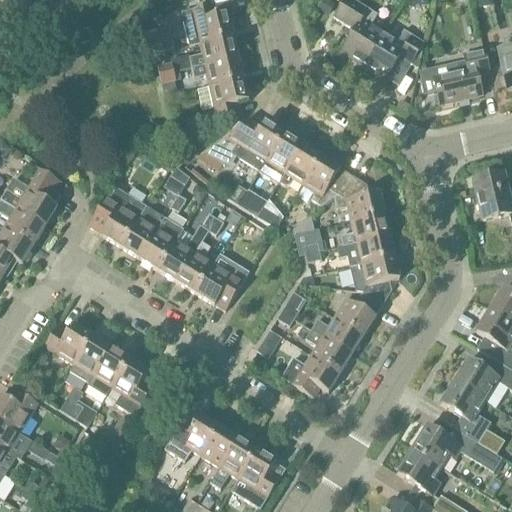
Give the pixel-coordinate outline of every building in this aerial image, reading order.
[(29,0),(0,0),(0,17),(30,17),(30,16),(29,0)] [(328,17),(335,6),(324,0),(317,11),(328,17)] [(341,56),(363,69),(384,35),(371,27),(377,17),(349,0),(345,0),(333,19),(356,33),(341,56)] [(476,0),(478,8),(493,6),(492,0),(476,0)] [(189,49),(199,46),(232,39),(224,6),(181,15),(189,49)] [(397,43),(384,35),(363,69),(385,83),(387,80),(398,88),(411,67),(418,72),(424,46),(404,33),(397,43)] [(204,68),(237,61),(232,39),(199,46),(201,57),(189,60),(192,71),(204,68)] [(507,92),(511,90),(511,40),(505,42),(506,50),(498,52),(507,92)] [(419,74),(424,98),(435,96),(438,109),(481,99),(476,80),(489,77),(483,52),(463,57),(465,65),(430,73),(430,72),(419,74)] [(208,90),(242,82),(237,61),(204,68),(192,71),(194,83),(206,80),(208,90)] [(159,78),(175,74),(173,65),(157,69),(159,78)] [(175,74),(159,78),(161,87),(177,83),(175,74)] [(242,82),(208,90),(216,124),(240,118),(237,106),(247,104),(242,82)] [(282,137),(263,125),(254,120),(204,157),(228,172),(236,159),(259,174),(264,166),(282,137)] [(264,166),(259,174),(259,175),(278,187),(278,185),(283,178),(301,148),(282,137),(264,166)] [(302,190),(320,160),(301,148),(283,178),(278,185),(284,189),(289,188),(292,184),(302,190)] [(335,201),(339,198),(340,199),(342,197),(352,180),(320,160),(302,190),(315,198),(311,203),(323,210),(335,201)] [(173,174),(170,179),(184,188),(188,181),(180,174),(177,172),(175,171),(173,174)] [(0,203),(11,209),(14,211),(44,230),(56,211),(54,210),(60,199),(56,197),(62,188),(35,172),(30,180),(33,183),(28,191),(13,181),(0,203)] [(509,218),(511,226),(511,202),(509,203),(503,176),(472,184),(481,224),(509,218)] [(337,214),(347,212),(350,225),(384,218),(379,196),(371,198),(369,190),(352,180),(342,197),(340,199),(339,198),(335,201),(337,214)] [(119,250),(140,215),(142,216),(146,210),(117,192),(110,203),(107,201),(89,230),(100,237),(100,238),(101,239),(119,250)] [(177,199),(169,211),(176,215),(183,202),(177,199)] [(244,200),(238,209),(256,221),(261,213),(262,211),(244,200)] [(44,230),(14,211),(11,209),(0,203),(0,202),(0,215),(8,221),(2,230),(33,249),(44,230)] [(140,215),(119,250),(138,262),(156,232),(158,233),(165,222),(146,210),(142,216),(140,215)] [(261,213),(256,221),(276,232),(280,225),(281,223),(262,211),(261,213)] [(208,233),(216,221),(209,217),(202,229),(201,228),(186,251),(175,244),(156,273),(175,285),(194,256),(201,245),(207,235),(208,233)] [(354,247),(388,239),(384,218),(350,225),(352,237),(341,239),(343,249),(354,247)] [(216,221),(208,233),(215,237),(223,225),(216,221)] [(156,232),(138,262),(156,273),(175,244),(182,233),(165,222),(158,233),(156,232)] [(21,268),(33,249),(2,230),(0,234),(0,254),(12,262),(16,265),(21,268)] [(306,258),(320,255),(315,233),(294,238),(297,252),(304,250),(306,258)] [(359,269),(393,261),(388,239),(354,247),(343,249),(337,251),(339,262),(347,260),(349,271),(359,269)] [(194,297),(213,268),(203,261),(210,250),(201,245),(194,256),(175,285),(194,297)] [(0,280),(1,281),(4,275),(7,276),(10,276),(16,265),(12,262),(0,254),(0,280)] [(320,255),(306,258),(311,279),(325,276),(320,255)] [(214,268),(213,268),(194,297),(213,309),(214,308),(224,315),(248,276),(220,258),(214,268)] [(359,269),(349,271),(354,292),(354,294),(363,295),(389,297),(392,294),(389,285),(398,283),(393,261),(359,269)] [(303,282),(298,289),(314,291),(312,280),(303,282)] [(489,314),(511,328),(511,299),(502,293),(489,314)] [(332,322),(362,341),(374,322),(389,297),(363,295),(354,309),(344,303),(332,322)] [(280,316),(294,325),(298,317),(285,309),(280,316)] [(511,328),(489,314),(475,336),(485,342),(478,354),(497,365),(511,374),(511,328)] [(289,332),(294,325),(280,316),(276,324),(289,332)] [(351,360),(362,341),(332,322),(326,331),(317,325),(311,335),(320,341),(351,360)] [(73,368),(92,339),(72,326),(66,336),(57,330),(44,350),(73,368)] [(269,335),(264,343),(275,350),(280,342),(269,335)] [(339,379),(351,360),(320,341),(311,335),(305,345),(314,351),(309,360),(339,379)] [(88,387),(92,381),(111,351),(92,339),(73,368),(69,375),(88,387)] [(106,400),(111,393),(130,363),(111,351),(92,381),(88,387),(87,389),(106,400)] [(328,397),(339,379),(309,360),(304,368),(295,362),(282,383),(312,402),(318,392),(327,398),(328,397)] [(130,363),(111,393),(120,398),(114,409),(133,421),(153,390),(142,383),(148,375),(130,363)] [(489,378),(467,364),(454,386),(483,404),(496,385),(511,394),(511,374),(497,365),(489,378)] [(476,417),(483,404),(454,386),(440,408),(461,421),(454,434),(476,448),(477,447),(478,448),(491,426),(476,417)] [(0,401),(0,424),(19,437),(37,407),(15,394),(10,404),(2,399),(0,401)] [(67,420),(76,406),(69,402),(60,415),(67,420)] [(76,406),(67,420),(74,424),(83,411),(76,406)] [(200,460),(219,430),(189,412),(163,453),(184,466),(191,454),(200,460)] [(84,466),(97,445),(112,455),(129,427),(120,421),(108,441),(101,437),(97,444),(88,438),(74,460),(84,466)] [(0,424),(0,451),(7,456),(14,445),(43,463),(48,455),(32,445),(19,437),(0,424)] [(219,471),(237,442),(219,430),(200,460),(219,471)] [(459,455),(460,452),(427,431),(412,455),(440,472),(447,460),(453,464),(459,455)] [(238,483),(256,454),(237,442),(219,471),(209,487),(219,493),(229,478),(238,483)] [(502,463),(476,448),(468,460),(494,476),(502,463)] [(7,456),(0,451),(0,476),(5,479),(16,461),(7,456)] [(256,454),(238,483),(230,495),(256,511),(260,511),(267,501),(285,472),(256,454)] [(433,484),(440,472),(412,455),(398,479),(433,499),(440,488),(433,484)] [(57,470),(61,463),(50,456),(45,463),(57,470)] [(38,500),(43,493),(31,485),(26,493),(27,493),(38,500)] [(38,511),(43,503),(38,500),(27,493),(22,500),(24,501),(17,511),(38,511)] [(157,504),(169,510),(173,504),(161,497),(157,504)] [(433,511),(460,511),(441,500),(433,511)] [(193,511),(197,507),(189,502),(183,511),(193,511)]
